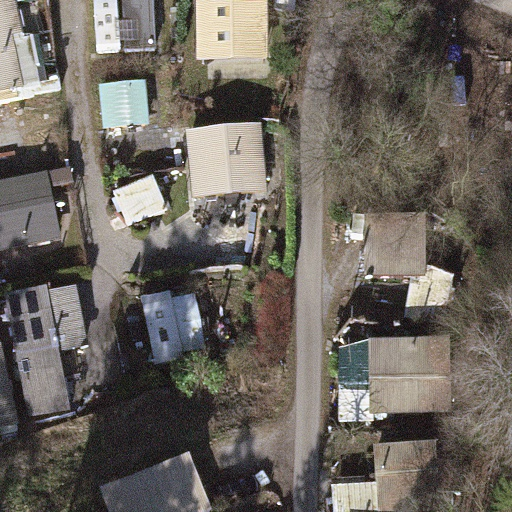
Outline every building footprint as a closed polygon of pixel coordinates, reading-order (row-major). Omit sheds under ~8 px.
[(0,2),(0,95),(38,88),(29,42),(22,44),(13,0),(0,2)] [(133,0),(135,23),(184,19),(182,0),(133,0)] [(242,11),(197,12),(198,65),(243,64),(242,11)] [(511,51),(481,49),(478,87),(511,89),(511,51)] [(143,84),(99,88),(106,153),(150,149),(143,84)] [(0,109),(0,165),(21,161),(9,107),(0,109)] [(262,131),(188,135),(192,196),(206,195),(208,245),(251,242),(249,193),(265,192),(262,131)] [(0,187),(0,280),(1,283),(35,276),(29,250),(58,244),(44,178),(0,187)] [(148,180),(111,194),(126,233),(163,218),(148,180)] [(413,285),(402,321),(443,334),(457,290),(425,280),(427,223),(362,221),(360,284),(413,285)] [(7,305),(29,424),(69,417),(58,358),(84,353),(73,293),(7,305)] [(166,299),(138,305),(153,375),(182,368),(180,362),(206,356),(195,304),(169,310),(166,299)] [(0,360),(0,436),(16,434),(0,360)] [(335,390),(336,427),(449,424),(448,386),(335,390)] [(329,493),(330,511),(439,511),(440,511),(457,511),(455,471),(438,471),(437,450),(371,453),(372,492),(329,493)] [(112,511),(216,511),(199,463),(107,497),(112,511)]
